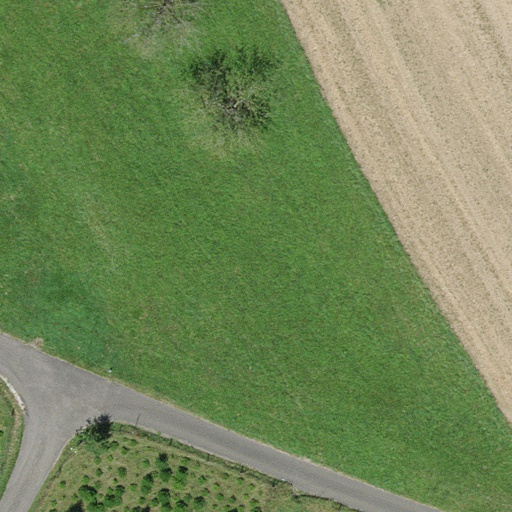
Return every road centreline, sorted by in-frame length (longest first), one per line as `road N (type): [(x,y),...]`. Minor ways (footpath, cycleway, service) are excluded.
road 1 (track): [(0,357),(392,511)]
road 2 (track): [(62,384),(3,511)]
